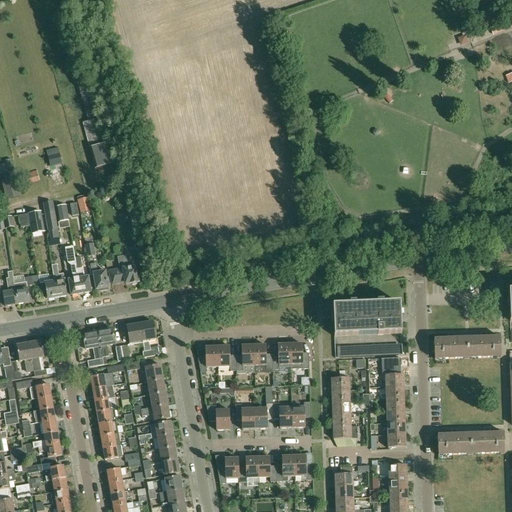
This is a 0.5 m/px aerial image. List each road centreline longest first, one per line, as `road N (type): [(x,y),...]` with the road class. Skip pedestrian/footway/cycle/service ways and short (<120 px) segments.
road 1 (residential): [(428,511),(418,260)]
road 2 (tertiary): [(171,302),(418,260)]
road 3 (residential): [(91,511),(58,321)]
road 4 (residential): [(177,334),(305,330)]
